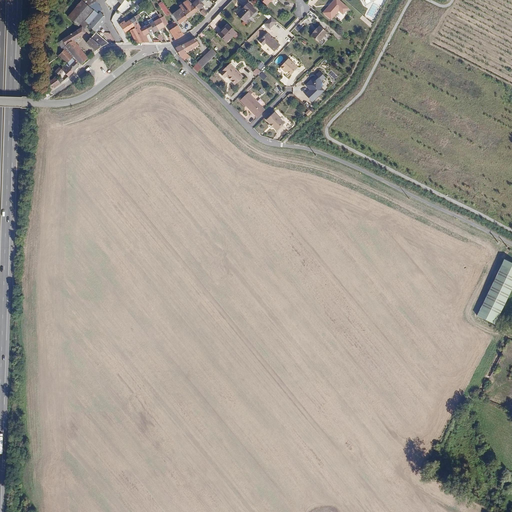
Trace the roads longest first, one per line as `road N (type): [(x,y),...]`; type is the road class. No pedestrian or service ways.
road 1 (motorway): [(0,399),(13,0)]
road 2 (residential): [(248,127),(259,138),(349,164),(511,245)]
